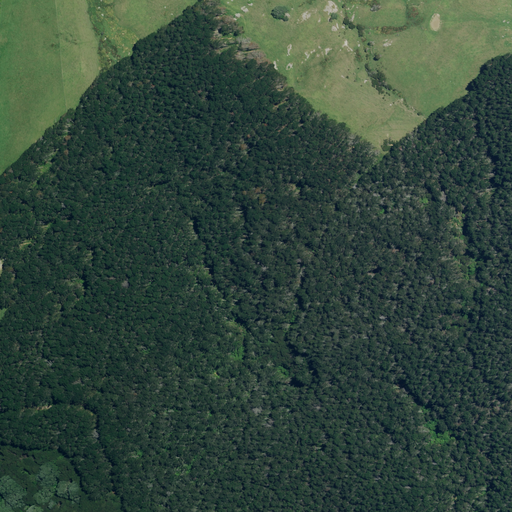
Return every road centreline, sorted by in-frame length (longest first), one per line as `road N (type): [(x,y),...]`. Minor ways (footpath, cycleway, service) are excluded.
road 1 (track): [(480,108),(504,172),(507,239),(507,272),(480,300),(495,344),(511,357)]
road 2 (unclassified): [(0,424),(58,403),(95,412),(109,432),(123,495),(138,511)]
